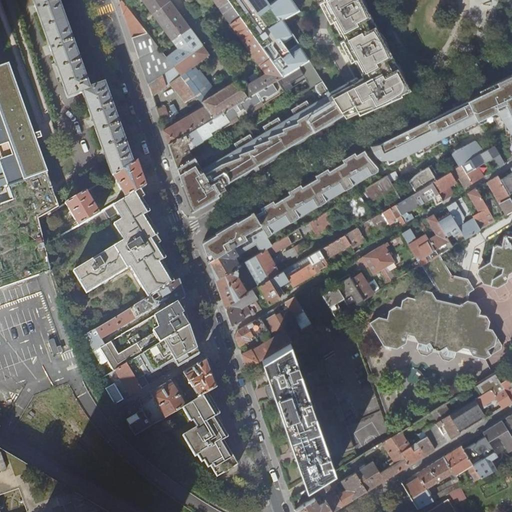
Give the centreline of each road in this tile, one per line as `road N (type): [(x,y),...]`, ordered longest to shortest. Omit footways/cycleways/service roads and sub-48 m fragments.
road 1 (residential): [(183,230),(348,135),(511,57)]
road 2 (tertiary): [(279,511),(183,230)]
road 3 (tertiary): [(183,230),(101,0)]
road 4 (residential): [(371,511),(391,481),(511,407)]
road 5 (residential): [(84,154),(20,0)]
